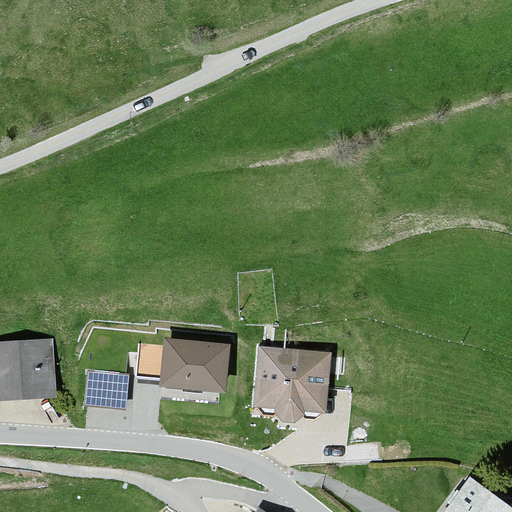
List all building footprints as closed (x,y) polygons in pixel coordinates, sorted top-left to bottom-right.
[(220,396),(224,349),(139,342),(137,376),(161,378),(160,391),(220,396)] [(0,347),(0,397),(44,395),(41,345),(0,347)] [(328,355),(261,348),(255,406),(274,410),(282,423),(298,422),(305,413),(322,413),(328,355)] [(90,372),(86,404),(122,408),(126,376),(90,372)] [(470,484),(450,511),(508,511),(470,484)]
